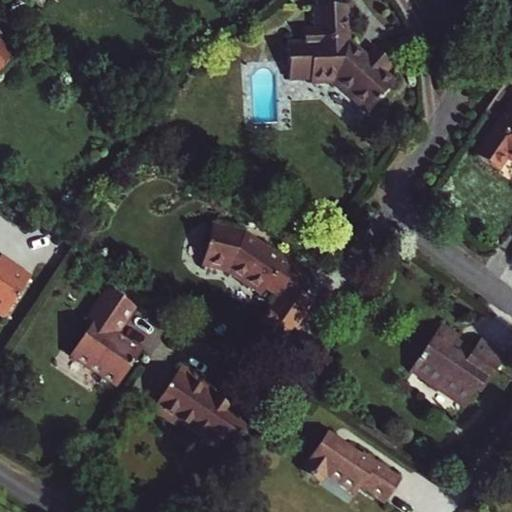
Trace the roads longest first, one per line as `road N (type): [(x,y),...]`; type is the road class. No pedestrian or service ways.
road 1 (residential): [(436,146),(418,190),(418,228),(511,303)]
road 2 (unknown): [(511,439),(465,503),(442,505),(411,487)]
